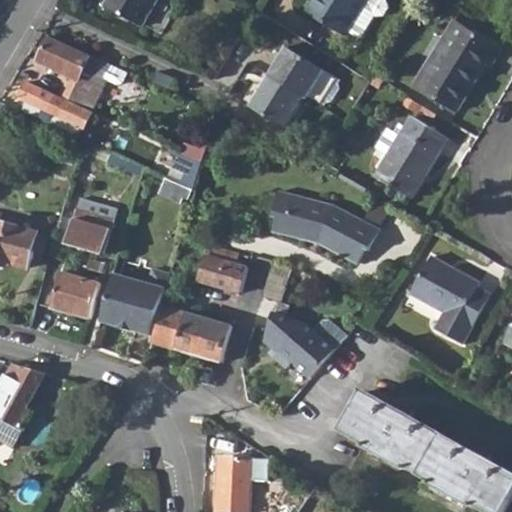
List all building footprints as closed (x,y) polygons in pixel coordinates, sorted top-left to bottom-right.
[(108,0),(107,4),(144,26),(159,0),(108,0)] [(315,0),(308,11),(347,35),(349,31),(368,0),(315,0)] [(368,0),(349,31),(362,38),(377,15),(386,14),(390,7),(388,0),(368,0)] [(455,21),(415,85),(459,111),(487,64),(492,67),(502,49),(455,21)] [(116,68),(50,36),(38,61),(80,80),(71,99),(94,110),(108,83),(124,90),(132,75),(116,68)] [(268,72),(259,86),(263,89),(252,106),(288,129),(307,99),(309,100),(311,98),(327,72),(287,46),(270,74),(268,72)] [(311,98),(326,108),(328,104),(334,103),(342,91),(341,85),(343,82),(327,72),(311,98)] [(28,83),(20,97),(86,128),(93,114),(28,83)] [(0,100),(0,121),(19,126),(24,112),(0,100)] [(413,117),(377,176),(413,198),(449,139),(413,117)] [(299,149),(324,161),(329,150),(304,139),(299,149)] [(179,151),(169,179),(195,191),(204,163),(179,151)] [(113,153),(108,162),(143,178),(145,168),(113,153)] [(169,179),(167,177),(159,194),(181,204),(184,198),(191,201),(195,191),(169,179)] [(283,189),(276,216),(279,217),(276,230),(321,242),(360,263),(368,248),(371,249),(383,227),(337,203),(283,189)] [(369,212),(383,220),(393,203),(379,195),(369,212)] [(83,200),(71,245),(106,254),(118,210),(83,200)] [(0,221),(0,263),(9,267),(11,263),(32,270),(42,233),(0,221)] [(209,245),(198,280),(242,293),(249,268),(236,264),(239,254),(209,245)] [(434,257),(413,294),(474,327),(492,295),(479,287),(482,283),(434,257)] [(52,259),(39,305),(93,318),(103,282),(81,277),(83,267),(52,259)] [(289,268),(271,263),(269,272),(286,277),(289,268)] [(151,282),(116,273),(102,321),(156,334),(164,305),(170,284),(173,272),(155,267),(151,282)] [(279,301),(286,277),(269,272),(262,296),(279,301)] [(156,334),(154,341),(224,362),(234,325),(164,305),(156,334)] [(349,335),(332,320),(325,320),(317,330),(307,322),(276,312),(266,341),(282,350),(277,357),(289,368),(295,361),(313,377),(338,348),(349,335)] [(0,439),(16,447),(32,417),(25,413),(27,408),(47,373),(13,364),(0,385),(0,439)] [(366,390),(344,430),(367,443),(366,445),(410,470),(411,467),(435,481),(434,483),(477,508),(479,506),(489,511),(506,511),(511,502),(511,471),(491,460),(494,455),(481,448),(478,453),(412,416),(415,411),(402,404),(399,409),(366,390)] [(220,459),(218,511),(252,511),(253,479),(270,480),(270,460),(220,459)]
